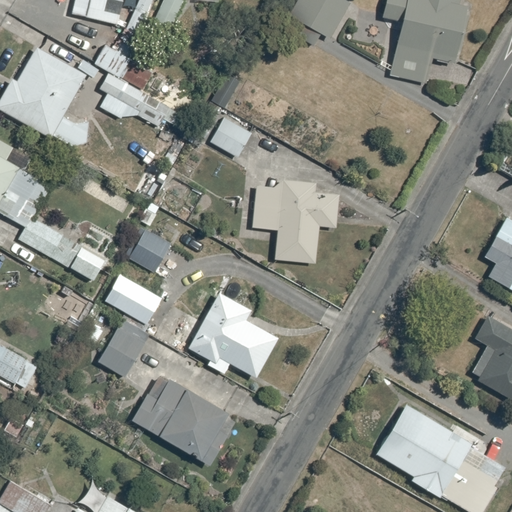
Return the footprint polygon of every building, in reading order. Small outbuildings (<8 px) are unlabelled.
[(127,0),(78,0),(75,14),(120,25),(123,13),(109,9),(111,0),(125,0),(128,1),(127,0)] [(162,34),(180,3),(174,0),(159,0),(145,24),(162,34)] [(355,6),(344,0),(299,0),(291,15),(302,22),(297,30),(316,41),(321,32),(335,40),(355,6)] [(469,5),(446,0),(386,0),(383,18),(404,22),(393,75),(430,83),(435,57),(457,62),(469,5)] [(88,37),(67,27),(62,37),(83,48),(88,37)] [(108,49),(96,43),(86,61),(114,75),(124,56),(129,46),(114,38),(108,49)] [(0,102),(0,106),(75,148),(90,145),(90,121),(82,122),(67,114),(89,74),(37,46),(18,80),(14,77),(0,102)] [(194,120),(109,73),(102,89),(109,92),(103,107),(123,117),(138,114),(163,128),(168,120),(188,131),(194,120)] [(253,111),(267,90),(253,81),(239,102),(253,111)] [(253,130),(223,115),(209,140),(239,156),(253,130)] [(54,188),(0,155),(0,210),(27,226),(20,239),(93,283),(103,267),(62,242),(67,234),(37,216),(54,188)] [(284,185),(258,184),(256,228),(280,229),(278,261),(318,263),(320,227),(340,228),(341,194),(319,193),(320,181),(284,180),(284,185)] [(511,219),(507,217),(488,256),(498,261),(489,279),(511,291),(511,219)] [(175,245),(143,227),(128,254),(159,272),(175,245)] [(166,296),(122,272),(107,301),(128,312),(125,319),(147,331),(166,296)] [(255,309),(222,292),(193,348),(212,357),(208,364),(228,374),(233,364),(258,376),(279,336),(249,320),(255,309)] [(511,329),(490,316),(477,337),(490,345),(476,369),(483,373),(479,379),(511,398),(511,329)] [(145,332),(121,319),(98,360),(122,374),(145,332)] [(41,367),(0,344),(0,374),(28,390),(41,367)] [(160,399),(150,393),(134,421),(213,465),(230,435),(222,430),(231,414),(171,380),(160,399)] [(506,468),(408,404),(376,449),(417,476),(414,480),(441,500),(445,494),(472,511),(484,511),(499,489),(495,486),(506,468)] [(49,511),(53,504),(9,480),(0,496),(0,511),(49,511)] [(140,511),(93,485),(77,511),(140,511)]
